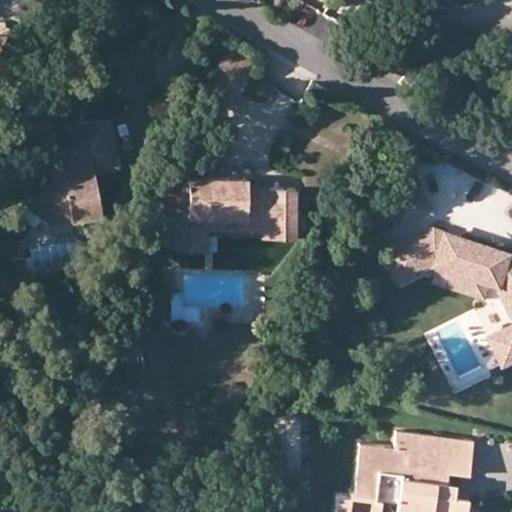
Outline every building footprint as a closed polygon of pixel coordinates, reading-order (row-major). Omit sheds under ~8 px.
[(207,84),(237,99),(257,58),(227,43),(207,84)] [(88,154),(114,150),(110,116),(54,122),(58,151),(60,165),(53,165),(49,162),(38,155),(25,174),(34,180),(25,192),(37,200),(38,210),(46,216),(96,210),(90,168),(88,154)] [(116,165),(114,150),(88,154),(90,168),(116,165)] [(58,151),(49,162),(53,165),(60,165),(58,151)] [(424,172),(391,187),(406,220),(440,205),(424,172)] [(12,192),(38,210),(37,200),(25,192),(34,180),(25,174),(12,192)] [(271,214),(270,235),(293,235),(294,185),(245,184),(245,175),(206,175),(187,174),(187,191),(159,190),(159,238),(172,239),(172,248),(187,248),(187,234),(205,234),(205,225),(206,213),(271,214)] [(261,235),(270,235),(271,214),(206,213),(205,225),(261,226),(261,235)] [(511,248),(436,221),(382,247),(395,275),(410,268),(412,271),(437,259),(442,261),(495,281),(505,284),(511,299),(511,248)] [(205,248),(205,234),(187,234),(187,248),(205,248)] [(495,281),(442,261),(438,274),(491,294),(495,281)] [(511,324),(496,332),(510,361),(511,360),(511,324)] [(4,410),(0,429),(0,433),(16,436),(20,412),(4,410)] [(302,461),(300,414),(274,415),(276,462),(302,461)] [(438,437),(393,433),(392,445),(358,443),(354,490),(351,490),(351,496),(339,495),(337,511),(340,511),(379,511),(380,503),(398,505),(397,511),(464,511),(466,496),(442,494),(443,470),(435,470),(438,437)] [(468,439),(438,437),(435,470),(443,470),(465,472),(468,439)]
